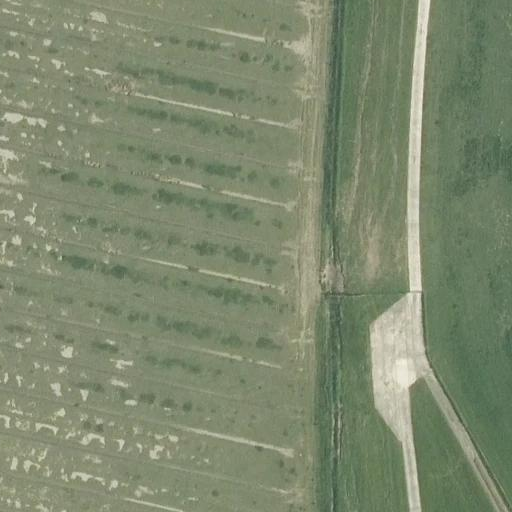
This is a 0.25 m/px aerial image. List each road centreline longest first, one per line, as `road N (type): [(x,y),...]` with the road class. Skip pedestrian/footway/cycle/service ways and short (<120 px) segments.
road 1 (track): [(417,511),(402,365),(415,309),(426,0)]
road 2 (track): [(403,351),(432,375),(508,511)]
